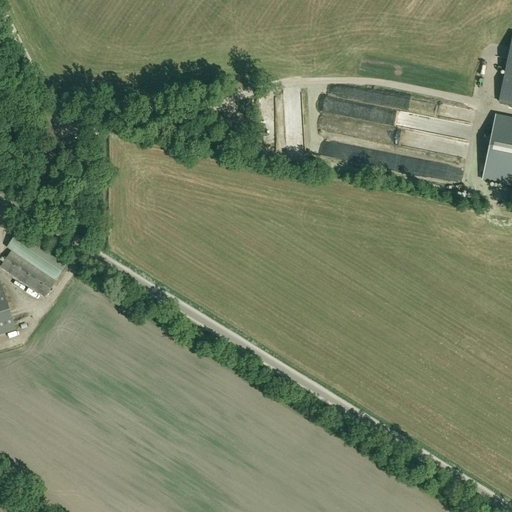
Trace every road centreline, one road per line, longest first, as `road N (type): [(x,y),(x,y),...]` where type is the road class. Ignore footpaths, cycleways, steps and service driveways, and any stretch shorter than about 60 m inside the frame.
road 1 (tertiary): [(509,511),(0,189)]
road 2 (track): [(511,111),(390,84),(314,80),(185,117),(59,127),(0,8)]
